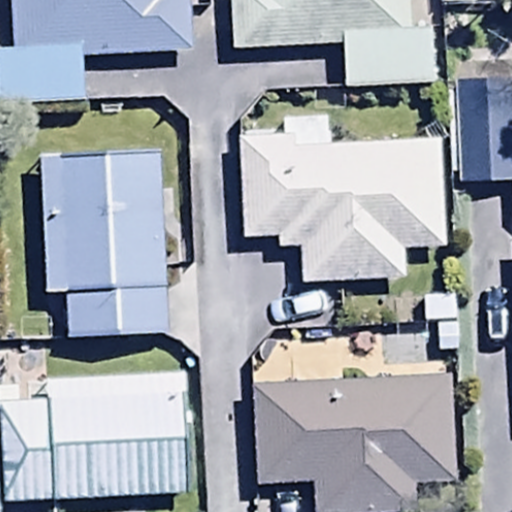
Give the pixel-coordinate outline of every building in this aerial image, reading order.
[(175,14),(174,0),(8,0),(9,2),(0,1),(0,68),(80,65),(78,18),(175,14)] [(226,0),(227,13),(335,9),(336,49),(431,45),(428,0),(226,0)] [(509,148),(506,37),(449,39),(452,150),(509,148)] [(433,143),(322,146),(321,118),(275,119),(275,139),(235,139),(237,244),(271,244),(271,250),(292,250),(293,286),(400,284),(400,255),(435,254),(433,143)] [(165,341),(153,153),(33,159),(41,297),(57,296),(60,347),(165,341)] [(250,489),(307,486),(308,511),(408,511),(407,482),(445,480),(441,380),(246,388),(250,489)] [(184,497),(180,381),(0,387),(0,488),(1,503),(184,497)]
